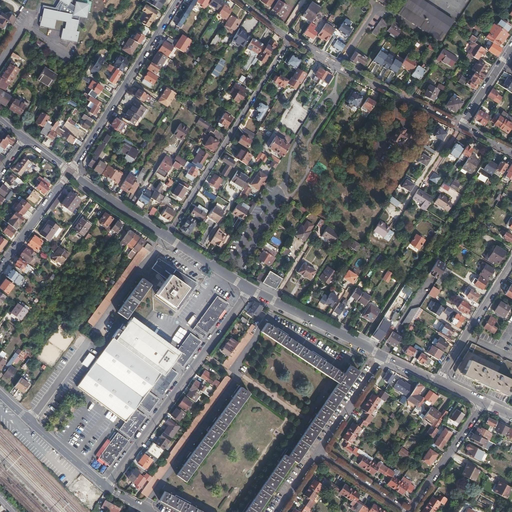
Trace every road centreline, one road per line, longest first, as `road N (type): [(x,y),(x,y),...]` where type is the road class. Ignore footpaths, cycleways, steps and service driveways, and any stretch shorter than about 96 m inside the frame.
road 1 (residential): [(238,0),(337,67),(461,126)]
road 2 (residential): [(105,486),(249,289)]
road 3 (residential): [(249,289),(70,172)]
road 4 (residential): [(180,0),(70,172)]
road 5 (residential): [(385,355),(249,289)]
road 6 (residential): [(0,393),(105,486)]
road 7 (residential): [(511,262),(439,380)]
road 8 (residential): [(485,403),(413,511)]
